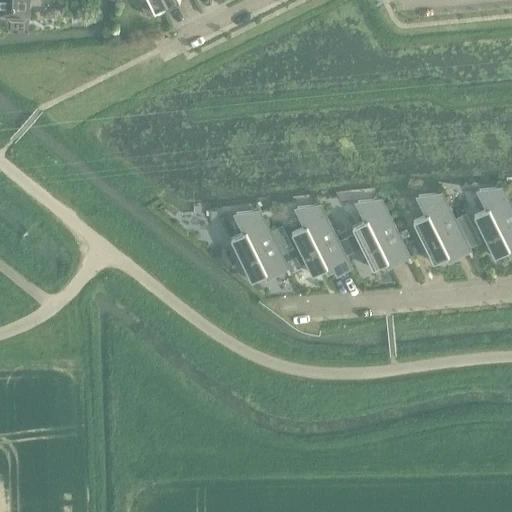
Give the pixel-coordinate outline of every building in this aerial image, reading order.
[(0,0),(0,13),(1,14),(10,14),(10,17),(12,20),(24,21),(27,18),(27,14),(30,15),(30,12),(30,0),(0,0)] [(147,16),(159,11),(160,12),(166,10),(165,8),(180,0),(146,0),(141,3),(147,16)] [(511,205),(503,188),(480,190),(489,209),(475,216),(496,258),(511,250),(511,205)] [(442,193),(419,196),(428,214),(414,222),(435,264),(455,254),(457,258),(469,252),(472,257),(474,257),(442,193)] [(381,199),(358,202),(367,220),(353,227),(374,270),(394,260),(396,264),(408,258),(411,263),(413,262),(410,257),(404,244),(381,199)] [(321,205),(298,207),(307,226),(292,233),(314,276),(334,266),(338,275),(352,268),(321,205)] [(260,211),(237,213),(246,232),(232,239),(253,282),(273,272),(275,276),(287,270),(289,275),(291,274),(260,211)] [(474,228),(464,233),(471,247),(481,242),(474,228)] [(352,235),(340,241),(347,255),(359,248),(352,235)] [(416,239),(404,244),(410,257),(417,254),(419,246),(416,239)] [(222,249),(215,258),(228,268),(235,259),(222,249)] [(296,258),(287,262),(293,272),(302,268),(297,257),(296,258)]
